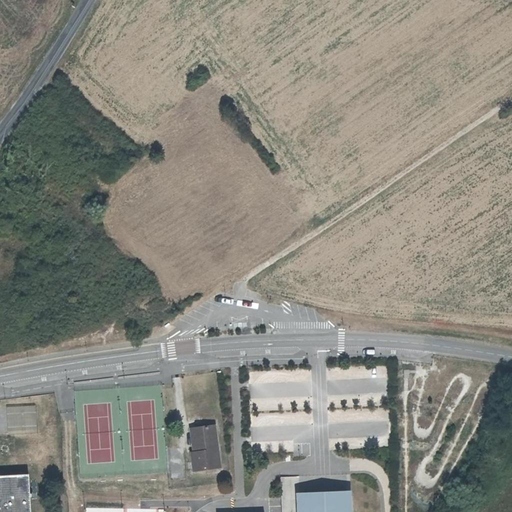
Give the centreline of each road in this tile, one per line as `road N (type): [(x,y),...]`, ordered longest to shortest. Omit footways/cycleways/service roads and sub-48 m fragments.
road 1 (tertiary): [(511,354),(397,341),(252,340),(0,376)]
road 2 (track): [(238,302),(246,279),(511,98)]
road 3 (tertiary): [(0,137),(81,0)]
road 4 (track): [(39,71),(118,170)]
